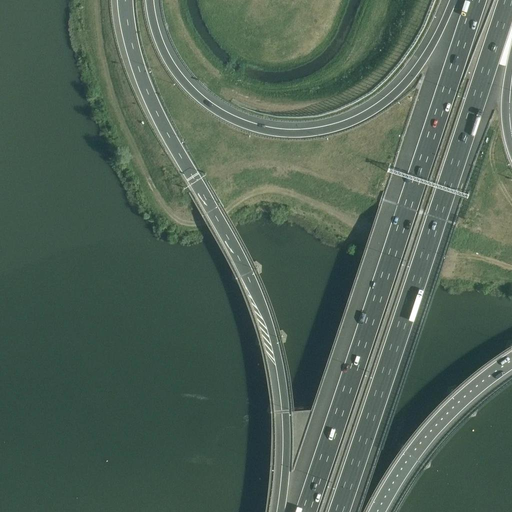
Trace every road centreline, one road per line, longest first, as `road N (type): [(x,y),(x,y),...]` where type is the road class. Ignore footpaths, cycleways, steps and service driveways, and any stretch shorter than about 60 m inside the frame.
road 1 (motorway): [(127,0),(155,108),(239,255),(268,325),(284,401),(279,511)]
road 2 (motorway): [(475,0),(303,511)]
road 3 (motorway): [(340,511),(509,0)]
road 4 (motorway): [(454,0),(391,94),(344,123),(295,133),(232,120),(185,85),(163,54),(150,0)]
road 5 (motorway): [(379,511),(443,414),(511,359)]
